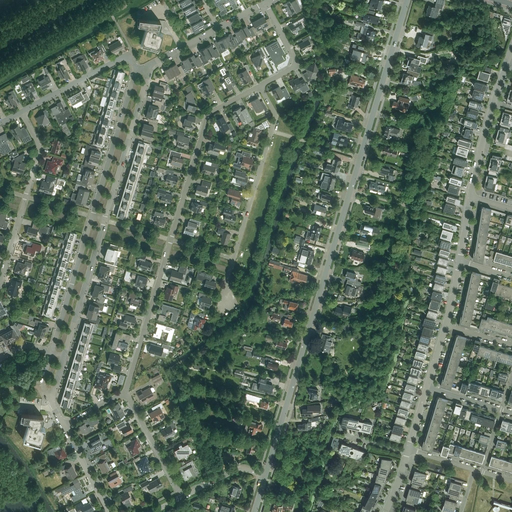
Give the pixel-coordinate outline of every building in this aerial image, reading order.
[(192,2),(190,0),(184,0),(180,3),(182,7),(181,8),(182,11),(184,10),(193,5),(196,4),(194,1),(192,2)] [(233,0),(221,0),(216,3),(214,4),(215,6),(217,5),(221,12),(219,13),(221,17),(221,16),(227,12),(223,5),(229,2),(233,9),(237,7),(233,0)] [(284,6),(288,14),(287,14),(289,17),(293,14),(295,13),(296,13),(301,10),(295,0),(292,2),(292,3),(291,4),(289,1),(285,3),(284,6)] [(380,8),(381,9),(382,6),(381,6),(383,0),(381,0),(371,0),(369,8),(374,9),(374,7),(380,9),(380,8)] [(430,15),(433,16),(433,17),(436,18),(436,17),(437,17),(439,8),(442,9),(444,0),(436,0),(435,7),(429,5),(428,8),(427,10),(426,14),(427,14),(426,15),(429,16),(430,15)] [(186,19),(188,18),(198,13),(200,12),(198,8),(196,10),(193,5),(184,10),(186,15),(185,16),(186,19)] [(200,17),(198,13),(188,18),(190,22),(189,23),(191,26),(202,20),(202,21),(204,19),(202,16),(200,17)] [(365,13),(362,22),(368,24),(368,23),(371,24),(372,22),(378,23),(380,18),(371,15),(368,14),(366,14),(365,13)] [(511,23),(511,18),(511,17),(497,13),(497,14),(499,14),(506,39),(508,31),(509,31),(510,31),(510,27),(511,23)] [(292,24),(289,26),(293,33),(303,27),(299,20),(304,18),(302,14),(291,20),(292,24)] [(258,20),(262,28),(265,26),(267,29),(273,26),(269,20),(266,22),(264,16),(258,20)] [(160,21),(137,19),(137,25),(146,26),(140,45),(157,50),(162,34),(158,32),(160,28),(158,27),(160,21)] [(204,25),(202,21),(202,20),(191,26),(192,30),(194,29),(195,30),(198,28),(199,30),(203,28),(202,26),(204,25)] [(255,28),(252,29),(255,35),(260,33),(259,30),(262,28),(258,20),(252,23),(255,28)] [(362,26),(360,33),(374,37),(376,31),(371,30),(371,29),(372,29),(365,27),(366,24),(356,21),(355,24),(362,26)] [(246,26),(240,29),(245,37),(248,35),(250,38),(255,35),(252,29),(249,31),(246,26)] [(233,37),(234,39),(237,45),(243,42),(241,39),(245,37),(240,29),(234,32),(236,36),(233,37)] [(372,42),(374,37),(360,33),(358,32),(357,37),(354,36),(354,37),(351,36),(350,39),(358,41),(359,38),(372,42)] [(430,40),(432,35),(426,33),(424,33),(423,38),(420,37),(417,45),(421,46),(421,45),(426,47),(428,39),(430,40)] [(234,40),(234,39),(233,37),(231,34),(223,38),(227,46),(230,45),(231,48),(236,45),(234,40)] [(113,54),(123,48),(120,43),(123,42),(120,36),(117,38),(119,41),(109,46),(113,54)] [(308,40),(310,39),(308,36),(303,39),(304,41),(304,42),(299,45),(303,51),(311,46),(308,40)] [(224,48),(227,46),(223,38),(214,43),(220,54),(226,51),(224,48)] [(281,55),(284,54),(277,41),(267,47),(272,56),(270,57),(275,65),(277,63),(284,60),(281,55)] [(92,58),(93,58),(96,63),(104,58),(101,53),(105,51),(102,44),(97,47),(99,51),(95,53),(94,50),(89,53),(92,58)] [(211,45),(205,48),(210,57),(213,55),(215,58),(220,56),(217,50),(214,51),(211,45)] [(207,59),(210,57),(205,48),(200,51),(203,57),(200,58),(204,64),(208,62),(207,59)] [(368,53),(354,49),(351,57),(365,61),(368,53)] [(441,52),(442,59),(457,57),(455,49),(441,52)] [(259,66),(265,63),(262,57),(264,56),(261,50),(256,53),(257,56),(252,59),(255,64),(257,63),(259,66)] [(84,54),(80,56),(80,55),(72,60),(74,64),(75,63),(77,67),(79,72),(88,67),(85,61),(87,59),(84,54)] [(193,54),(187,58),(192,66),(196,64),(197,67),(202,64),(198,56),(195,58),(193,54)] [(192,66),(187,58),(182,61),(185,66),(181,67),(185,73),(190,70),(188,68),(192,66)] [(66,79),(70,77),(64,67),(67,65),(64,59),(59,62),(61,66),(59,67),(60,69),(57,71),(61,79),(64,77),(66,79)] [(407,66),(409,66),(408,70),(420,73),(422,67),(418,66),(419,64),(408,60),(407,66)] [(176,64),(170,67),(174,75),(177,74),(179,78),(186,75),(182,68),(179,70),(176,64)] [(244,66),(247,71),(246,71),(245,70),(238,74),(244,84),(251,80),(246,71),(247,71),(250,70),(247,64),(244,66)] [(310,77),(319,73),(314,64),(305,69),(308,73),(303,76),(307,82),(311,80),(310,77)] [(171,77),(174,75),(170,67),(164,70),(167,75),(164,77),(167,83),(172,80),(171,77)] [(480,70),(478,78),(488,81),(492,68),(487,67),(485,68),(484,72),(480,70)] [(221,77),(223,82),(221,83),(226,92),(232,88),(231,86),(235,83),(229,72),(226,74),(223,68),(219,70),(223,76),(221,77)] [(115,81),(121,83),(124,72),(113,69),(114,70),(112,79),(115,80),(115,81)] [(363,87),(365,80),(357,77),(358,77),(351,75),(349,84),(355,86),(355,85),(363,87)] [(50,87),(53,85),(49,76),(46,78),(45,76),(37,80),(42,89),(48,86),(48,87),(50,87)] [(411,80),(402,77),(401,82),(410,85),(411,80)] [(202,81),(203,82),(197,84),(199,88),(200,88),(203,92),(203,91),(206,97),(213,93),(209,86),(212,84),(208,78),(202,81)] [(294,91),(306,85),(303,79),(300,81),(298,78),(293,80),(293,79),(289,81),(294,91)] [(115,80),(112,79),(109,88),(113,89),(112,91),(119,92),(121,83),(115,81),(115,80)] [(30,90),(34,88),(31,82),(25,86),(26,88),(22,90),(27,100),(34,96),(30,90)] [(155,85),(153,92),(163,94),(162,94),(163,90),(166,91),(168,85),(168,84),(162,82),(161,87),(155,85)] [(476,82),(474,89),(484,92),(487,85),(476,82)] [(285,99),(290,96),(285,88),(280,90),(279,87),(272,91),(276,100),(283,96),(285,99)] [(113,89),(109,88),(106,97),(110,98),(109,100),(116,102),(119,92),(112,91),(113,89)] [(484,92),(474,89),(472,97),(482,100),(484,92)] [(14,107),(17,105),(14,98),(16,96),(13,90),(8,93),(9,95),(8,96),(9,98),(5,100),(9,107),(12,105),(14,107)] [(68,98),(72,105),(74,109),(83,104),(82,103),(90,99),(86,93),(82,95),(80,91),(78,93),(77,92),(70,96),(70,97),(68,98)] [(191,91),(185,95),(187,99),(186,100),(186,102),(186,104),(187,105),(188,106),(188,107),(187,107),(186,110),(194,113),(196,106),(195,106),(195,105),(193,104),(194,103),(194,101),(194,99),(193,98),(194,98),(191,91)] [(157,100),(156,103),(163,105),(165,99),(162,98),(163,94),(153,92),(151,98),(157,100)] [(353,98),(351,105),(349,104),(348,108),(354,109),(355,106),(357,107),(360,97),(352,94),(351,98),(353,98)] [(106,97),(104,107),(107,108),(107,109),(113,111),(116,102),(109,100),(110,98),(106,97)] [(265,112),(268,110),(265,105),(262,106),(258,98),(250,102),(256,112),(263,109),(265,112)] [(401,109),(403,104),(394,101),(392,107),(401,109)] [(471,101),(468,108),(479,111),(481,104),(471,101)] [(55,115),(58,121),(61,126),(69,122),(68,120),(70,118),(69,116),(71,114),(68,108),(65,110),(61,102),(57,104),(58,106),(56,106),(51,109),(54,115),(55,115)] [(149,105),(147,111),(157,114),(158,109),(164,111),(165,106),(163,105),(156,103),(155,106),(149,105)] [(110,120),(113,111),(107,109),(107,108),(104,107),(101,116),(104,117),(104,118),(110,120)] [(246,123),(251,120),(248,113),(244,115),(240,108),(233,112),(235,115),(233,116),(237,122),(244,119),(246,123)] [(479,111),(468,108),(466,116),(476,119),(479,111)] [(501,117),(511,120),(511,119),(511,110),(505,109),(504,112),(503,111),(501,117)] [(43,125),(49,122),(46,117),(49,115),(46,110),(43,111),(44,114),(36,118),(39,124),(42,122),(43,125)] [(151,122),(157,124),(158,120),(155,120),(157,114),(147,111),(146,117),(152,119),(151,122)] [(194,122),(195,118),(188,115),(187,119),(184,118),(183,125),(185,125),(184,129),(191,131),(192,127),(190,127),(192,121),(194,122)] [(108,129),(110,120),(104,118),(104,117),(101,116),(98,125),(102,126),(101,127),(108,129)] [(230,131),(234,129),(230,123),(227,125),(223,117),(215,121),(221,132),(229,128),(230,131)] [(350,132),(352,124),(344,122),(345,119),(339,117),(335,129),(344,131),(345,130),(350,132)] [(413,127),(415,120),(407,117),(405,124),(413,127)] [(509,129),(511,120),(501,117),(500,123),(501,124),(500,126),(509,129)] [(465,119),(463,127),(473,130),(476,122),(465,119)] [(142,130),(152,133),(153,129),(156,130),(157,124),(151,122),(150,126),(144,124),(142,130)] [(259,139),(258,139),(259,135),(260,135),(262,130),(264,128),(262,124),(263,123),(262,123),(254,127),(252,134),(250,133),(249,134),(248,136),(246,143),(257,146),(259,139)] [(105,138),(108,129),(101,127),(102,126),(98,125),(95,134),(99,135),(99,137),(105,138)] [(24,143),(31,139),(25,128),(20,131),(18,126),(11,130),(16,139),(21,137),(24,143)] [(398,137),(400,130),(387,126),(384,136),(393,139),(394,136),(398,137)] [(507,138),(509,129),(500,126),(499,129),(498,129),(497,135),(507,138)] [(473,130),(463,127),(461,134),(471,138),(473,130)] [(150,137),(152,133),(142,130),(140,136),(146,138),(145,141),(152,143),(153,138),(150,137)] [(187,147),(189,138),(183,137),(184,133),(177,131),(176,135),(178,135),(176,141),(178,142),(177,146),(183,148),(183,146),(187,147)] [(335,136),(333,135),(330,143),(335,145),(335,144),(345,147),(347,140),(340,138),(341,135),(336,133),(335,136)] [(102,148),(105,138),(99,137),(99,135),(95,134),(92,145),(90,144),(102,148)] [(0,152),(5,154),(11,150),(3,135),(0,137),(0,147),(1,149),(0,149),(0,152)] [(504,147),(507,138),(497,135),(495,141),(496,141),(495,144),(504,147)] [(471,141),(461,139),(461,138),(457,137),(456,141),(460,141),(458,146),(469,149),(471,141)] [(51,151),(58,153),(61,141),(55,139),(53,142),(52,142),(51,144),(53,145),(51,151)] [(142,152),(142,153),(145,155),(148,144),(150,145),(150,144),(138,141),(136,150),(142,152)] [(225,149),(226,146),(219,144),(218,147),(210,144),(207,152),(218,156),(220,148),(225,149)] [(96,148),(89,146),(87,145),(84,154),(90,156),(99,159),(101,153),(95,151),(96,148)] [(394,153),(395,149),(393,149),(393,148),(385,146),(384,150),(383,150),(383,151),(383,153),(391,155),(392,152),(394,153)] [(469,149),(458,146),(456,153),(466,156),(469,149)] [(414,152),(403,149),(401,154),(413,157),(414,152)] [(142,152),(136,150),(133,159),(139,161),(139,163),(142,164),(145,155),(142,153),(142,152)] [(181,167),(183,160),(175,157),(177,152),(171,150),(168,158),(172,160),(170,164),(181,167)] [(250,168),(253,160),(249,159),(251,154),(242,151),(241,154),(243,155),(240,165),(250,168)] [(23,172),(25,163),(22,162),(24,153),(11,160),(14,165),(12,169),(15,170),(16,173),(19,171),(23,172)] [(327,160),(326,163),(339,166),(340,164),(340,163),(341,160),(334,158),(335,156),(329,154),(327,160)] [(489,163),(500,166),(502,157),(493,154),(492,157),(491,157),(489,163)] [(84,165),(91,167),(92,163),(97,165),(99,159),(90,156),(88,160),(85,159),(84,165)] [(48,161),(45,171),(55,174),(58,162),(62,164),(63,160),(55,157),(54,161),(55,161),(54,163),(48,161)] [(456,157),(454,165),(464,168),(466,160),(456,157)] [(137,170),(136,172),(140,173),(142,164),(139,163),(139,161),(133,159),(130,169),(137,170)] [(217,169),(218,164),(212,162),(211,166),(207,165),(204,164),(201,172),(213,175),(215,168),(217,169)] [(324,168),(324,170),(331,173),(332,171),(338,172),(338,169),(339,166),(326,163),(326,164),(325,168),(324,168)] [(498,174),(500,166),(489,163),(488,169),(489,170),(488,172),(498,174)] [(88,166),(91,167),(84,165),(81,164),(80,167),(84,169),(83,172),(84,172),(83,175),(93,178),(95,172),(87,169),(88,166)] [(379,166),(378,172),(381,173),(381,174),(384,175),(384,173),(387,174),(388,175),(388,177),(388,178),(387,179),(393,181),(394,176),(392,175),(394,170),(389,168),(390,166),(386,165),(385,167),(379,166)] [(462,175),(464,168),(454,165),(452,172),(462,175)] [(175,185),(178,177),(165,173),(166,170),(158,167),(157,171),(164,173),(163,175),(167,176),(165,182),(175,185)] [(137,170),(130,169),(127,178),(134,180),(133,181),(137,182),(140,173),(136,172),(137,170)] [(238,177),(237,179),(235,178),(233,184),(240,186),(240,185),(245,186),(248,177),(241,175),(242,172),(236,170),(234,175),(238,177)] [(496,183),(498,174),(488,172),(488,175),(487,175),(485,181),(496,183)] [(322,174),(320,180),(322,180),(326,182),(334,184),(335,181),(334,181),(335,178),(328,176),(329,174),(324,173),(324,175),(322,174)] [(76,183),(83,186),(84,186),(85,182),(91,184),(93,178),(83,175),(82,178),(81,178),(80,181),(77,180),(76,183)] [(452,176),(450,184),(460,187),(462,180),(452,176)] [(51,194),(54,185),(53,185),(55,179),(48,177),(46,183),(42,182),(39,190),(51,194)] [(131,189),(131,190),(134,191),(137,182),(133,181),(134,180),(127,178),(125,187),(131,189)] [(209,189),(211,183),(203,180),(201,186),(197,185),(195,192),(205,195),(208,189),(209,189)] [(333,187),(334,184),(326,182),(322,180),(320,186),(332,190),(333,187)] [(389,186),(389,183),(381,181),(380,184),(371,182),(371,184),(370,184),(369,187),(370,187),(369,189),(384,193),(386,186),(389,186)] [(494,192),(496,183),(485,181),(484,187),(485,187),(484,190),(494,192)] [(82,189),(83,186),(76,183),(74,189),(79,190),(77,194),(87,197),(89,191),(82,189)] [(457,195),(460,187),(450,184),(447,191),(457,195)] [(131,189),(125,187),(122,196),(128,198),(128,199),(131,201),(134,191),(131,190),(131,189)] [(159,188),(158,192),(157,194),(162,196),(160,200),(170,203),(172,195),(165,193),(166,190),(159,188)] [(242,196),(239,196),(240,192),(229,188),(226,196),(232,198),(230,203),(235,204),(234,205),(239,206),(242,196)] [(319,192),(318,195),(317,198),(328,202),(328,201),(329,201),(330,199),(329,198),(330,196),(319,192)] [(77,194),(72,193),(73,193),(70,202),(82,206),(82,205),(83,202),(85,203),(87,197),(77,194)] [(126,207),(125,209),(129,210),(131,201),(128,199),(128,198),(122,196),(119,205),(126,207)] [(448,196),(446,203),(456,206),(458,199),(448,196)] [(208,207),(209,203),(201,201),(199,204),(192,202),(190,209),(200,212),(203,205),(208,207)] [(456,206),(446,203),(444,211),(454,214),(456,206)] [(320,207),(320,206),(315,204),(312,212),(315,213),(324,215),(326,209),(320,207)] [(381,209),(383,210),(384,207),(377,204),(376,208),(373,207),(367,206),(366,209),(365,211),(365,212),(374,215),(374,216),(379,218),(381,209)] [(119,205),(116,216),(128,220),(128,219),(126,219),(129,210),(125,209),(126,207),(119,205)] [(505,216),(506,214),(481,206),(480,214),(490,217),(491,212),(505,216)] [(234,223),(236,216),(231,215),(230,214),(231,210),(224,208),(222,215),(224,218),(223,220),(234,223)] [(163,226),(165,219),(163,219),(162,217),(163,213),(155,211),(152,220),(154,223),(163,226)] [(480,214),(474,252),(484,255),(490,217),(480,214)] [(200,222),(197,221),(190,218),(189,221),(188,221),(187,226),(185,226),(183,233),(193,236),(197,225),(199,226),(200,222)] [(445,222),(443,229),(453,232),(455,225),(445,222)] [(46,235),(47,235),(47,234),(48,234),(50,228),(33,223),(32,228),(28,227),(26,234),(36,237),(37,231),(39,232),(40,233),(41,234),(42,234),(43,235),(44,235),(45,235),(46,235)] [(368,233),(369,230),(380,234),(381,231),(380,231),(381,228),(374,226),(373,227),(367,225),(367,226),(361,225),(361,228),(360,228),(359,230),(360,231),(359,231),(368,233)] [(310,231),(319,234),(319,233),(319,234),(320,230),(321,228),(313,226),(312,231),(310,231)] [(229,238),(230,234),(224,232),(225,229),(219,227),(217,233),(222,235),(220,242),(227,244),(229,238)] [(451,240),(453,232),(443,229),(440,237),(442,237),(451,240)] [(73,244),(76,234),(65,230),(67,231),(64,240),(67,241),(67,242),(73,244)] [(399,232),(391,230),(390,236),(398,238),(399,232)] [(310,231),(307,231),(305,239),(310,240),(310,238),(317,240),(319,234),(310,231)] [(442,237),(440,237),(438,245),(440,245),(440,246),(441,246),(450,248),(452,240),(451,240),(442,237)] [(67,241),(64,240),(61,249),(65,250),(64,252),(70,253),(73,244),(67,242),(67,241)] [(40,250),(41,246),(33,243),(32,247),(27,246),(28,244),(23,243),(22,248),(26,249),(25,253),(29,255),(33,256),(35,248),(40,250)] [(108,247),(106,253),(116,256),(118,249),(119,250),(120,247),(110,244),(109,248),(108,247)] [(451,249),(450,248),(441,246),(439,254),(440,254),(448,257),(451,249)] [(313,254),(314,251),(307,249),(307,248),(302,247),(300,254),(312,258),(312,257),(313,254)] [(65,250),(61,249),(58,258),(62,259),(61,261),(68,263),(70,253),(64,252),(65,250)] [(362,261),(364,253),(354,250),(354,251),(353,251),(352,253),(353,253),(351,258),(362,261)] [(494,260),(499,262),(502,253),(496,251),(494,260)] [(490,257),(484,255),(474,252),(473,260),(483,263),(484,257),(489,259),(490,257)] [(116,256),(106,253),(104,258),(106,258),(105,263),(113,265),(115,260),(116,260),(117,256),(116,256)] [(150,271),(152,263),(148,262),(148,261),(144,260),(146,255),(139,253),(137,260),(140,261),(138,267),(150,271)] [(508,255),(502,253),(499,262),(505,264),(508,255)] [(299,257),(304,258),(303,262),(310,264),(312,258),(300,254),(299,257)] [(450,257),(448,257),(440,254),(437,263),(439,263),(447,265),(450,257)] [(59,270),(65,272),(68,263),(61,261),(62,259),(58,258),(56,268),(59,269),(59,270)] [(271,260),(271,261),(270,261),(268,266),(282,270),(283,265),(279,264),(279,263),(276,262),(276,261),(271,260)] [(27,266),(31,268),(32,263),(25,261),(24,264),(18,262),(16,268),(15,268),(14,272),(19,273),(24,275),(27,266)] [(448,266),(447,265),(439,263),(436,271),(437,272),(437,271),(446,274),(448,266)] [(101,266),(99,272),(108,274),(109,271),(113,272),(115,267),(112,266),(111,269),(101,266)] [(185,275),(187,267),(180,266),(178,272),(172,271),(170,278),(180,282),(183,274),(185,275)] [(59,269),(56,268),(53,277),(56,278),(56,279),(62,281),(65,272),(59,270),(59,269)] [(307,276),(298,273),(299,270),(293,268),(290,280),(296,282),(296,281),(304,283),(307,276)] [(203,281),(204,284),(204,286),(214,289),(216,282),(211,281),(210,280),(212,275),(198,271),(196,279),(203,281)] [(357,277),(356,277),(355,277),(356,274),(347,271),(347,273),(346,273),(346,274),(345,277),(350,279),(348,283),(363,287),(363,286),(360,285),(361,282),(358,281),(358,280),(357,277)] [(447,274),(446,274),(437,271),(437,272),(435,280),(436,280),(444,282),(447,274)] [(492,280),(492,278),(471,271),(469,278),(480,281),(481,276),(492,280)] [(107,277),(108,274),(99,272),(98,277),(103,279),(102,282),(110,284),(111,281),(110,281),(111,278),(107,277)] [(142,275),(136,273),(133,273),(132,278),(136,279),(135,282),(136,282),(135,285),(141,286),(140,289),(142,290),(144,290),(146,282),(144,281),(145,279),(141,278),(142,275)] [(56,278),(53,277),(50,286),(54,287),(53,288),(60,290),(62,281),(56,279),(56,278)] [(471,320),(480,281),(469,278),(461,317),(471,320)] [(511,286),(499,283),(499,280),(494,278),(491,289),(496,290),(495,293),(500,295),(499,297),(505,298),(505,297),(511,298),(511,286)] [(21,286),(22,281),(15,279),(13,283),(12,282),(11,285),(9,286),(8,289),(7,292),(8,293),(13,295),(14,297),(18,295),(19,292),(17,288),(21,286)] [(445,283),(444,282),(436,280),(433,288),(434,288),(443,291),(445,283)] [(363,287),(348,283),(348,285),(347,285),(346,287),(345,287),(344,293),(356,296),(357,293),(360,294),(361,293),(363,287)] [(95,285),(94,291),(102,293),(103,290),(108,292),(109,286),(101,284),(100,287),(95,285)] [(176,294),(178,286),(171,284),(170,288),(167,287),(164,298),(172,300),(174,293),(176,294)] [(54,287),(50,286),(47,295),(51,296),(50,298),(57,299),(60,290),(53,288),(54,287)] [(444,291),(443,291),(434,288),(431,296),(432,297),(441,299),(444,291)] [(101,297),(102,293),(94,291),(92,297),(97,298),(96,301),(103,303),(105,298),(101,297)] [(139,307),(141,300),(135,298),(137,294),(130,292),(128,299),(131,299),(129,304),(130,304),(129,307),(136,309),(137,306),(139,307)] [(198,296),(199,296),(196,304),(200,305),(204,306),(204,307),(208,308),(211,299),(205,297),(205,294),(199,292),(198,296)] [(51,296),(47,295),(45,304),(48,305),(48,307),(54,309),(57,299),(50,298),(51,296)] [(442,299),(441,299),(432,297),(429,307),(438,310),(442,299)] [(296,310),(298,303),(289,301),(280,299),(279,304),(282,305),(282,304),(288,306),(288,308),(296,310)] [(495,302),(488,299),(485,308),(493,311),(495,302)] [(90,304),(88,310),(97,313),(98,309),(102,311),(104,304),(97,302),(96,306),(90,304)] [(48,305),(45,304),(41,315),(40,314),(39,314),(51,318),(54,309),(48,307),(48,305)] [(176,322),(179,309),(162,304),(161,306),(163,306),(160,314),(159,314),(157,319),(164,321),(167,312),(168,312),(168,311),(173,313),(170,321),(176,322)] [(343,312),(346,313),(350,314),(352,308),(345,306),(344,309),(336,307),(334,313),(342,315),(343,312)] [(439,310),(438,310),(429,307),(427,316),(427,315),(436,318),(439,310)] [(96,316),(97,313),(88,310),(86,316),(92,318),(91,321),(98,323),(100,318),(96,316)] [(191,311),(190,315),(187,325),(188,327),(191,328),(196,329),(197,325),(203,327),(205,320),(198,317),(199,313),(191,311)] [(289,319),(289,318),(292,319),(293,315),(287,313),(286,315),(280,313),(279,314),(273,312),(273,313),(271,313),(270,317),(272,318),(271,320),(277,322),(278,320),(279,321),(279,320),(282,321),(282,320),(283,321),(282,324),(282,326),(286,327),(286,325),(291,327),(293,321),(289,319)] [(133,326),(136,318),(125,315),(123,323),(127,324),(133,326)] [(437,318),(436,318),(427,315),(427,316),(425,324),(434,327),(437,318)] [(470,324),(471,320),(461,317),(459,323),(477,329),(478,326),(470,324)] [(485,328),(511,335),(511,322),(508,321),(508,323),(499,320),(499,318),(493,317),(493,318),(488,317),(487,320),(482,318),(478,329),(484,331),(485,328)] [(39,326),(38,329),(38,330),(45,332),(47,332),(49,327),(41,324),(42,321),(35,319),(34,322),(37,323),(36,325),(39,326)] [(85,321),(82,330),(88,332),(88,333),(91,334),(95,324),(96,324),(97,324),(85,321)] [(126,330),(127,324),(123,323),(120,322),(118,328),(126,330)] [(344,332),(352,328),(348,322),(341,326),(344,332)] [(12,328),(6,331),(12,342),(17,339),(15,334),(16,333),(17,336),(21,334),(17,325),(16,326),(17,327),(16,328),(14,324),(11,326),(12,328)] [(171,342),(175,329),(158,324),(155,333),(153,333),(152,336),(160,338),(162,331),(168,332),(166,340),(171,342)] [(425,324),(422,332),(432,335),(434,327),(425,324)] [(43,337),(45,332),(38,330),(38,329),(35,329),(34,332),(30,331),(29,333),(43,337)] [(82,330),(79,339),(86,341),(85,343),(89,344),(91,334),(88,333),(88,332),(82,330)] [(12,342),(6,331),(0,334),(0,342),(4,340),(6,345),(12,342)] [(123,339),(129,341),(131,335),(123,333),(123,334),(116,332),(112,346),(116,348),(116,346),(124,349),(124,350),(125,350),(125,349),(126,350),(128,343),(122,342),(123,339)] [(429,343),(432,335),(422,332),(420,340),(429,343)] [(323,342),(321,350),(328,352),(333,337),(323,334),(321,341),(323,342)] [(473,342),(474,340),(456,334),(454,342),(464,345),(466,340),(473,342)] [(284,349),(286,342),(283,341),(283,340),(277,338),(269,335),(267,339),(276,342),(275,346),(284,349)] [(79,339),(77,348),(83,350),(82,352),(86,353),(89,344),(85,343),(86,341),(79,339)] [(427,351),(429,343),(420,340),(417,348),(427,351)] [(477,354),(481,342),(475,340),(472,349),(478,351),(477,354)] [(454,342),(442,379),(453,382),(464,345),(454,342)] [(481,342),(477,354),(483,356),(486,347),(480,345),(481,342)] [(160,356),(162,351),(167,352),(168,349),(169,346),(162,344),(161,347),(151,344),(148,352),(160,356)] [(486,347),(483,356),(489,358),(492,349),(486,347)] [(83,350),(77,348),(74,358),(80,360),(80,361),(83,362),(86,353),(82,352),(83,350)] [(417,348),(415,356),(424,359),(427,351),(417,348)] [(489,358),(495,359),(497,350),(492,349),(489,358)] [(495,359),(500,361),(503,352),(497,350),(495,359)] [(247,351),(246,356),(260,358),(260,359),(261,359),(260,363),(267,364),(266,367),(276,370),(278,363),(274,362),(274,361),(272,360),(272,359),(266,357),(265,358),(260,357),(261,354),(253,352),(247,351)] [(500,361),(506,363),(509,354),(503,352),(500,361)] [(119,373),(121,367),(117,366),(120,356),(110,353),(108,361),(115,363),(113,371),(119,373)] [(422,367),(424,359),(415,356),(412,365),(422,367)] [(74,358),(71,367),(77,369),(77,370),(80,371),(83,362),(80,361),(80,360),(74,358)] [(419,376),(422,367),(412,365),(409,365),(407,371),(410,372),(410,373),(419,376)] [(71,367),(68,376),(75,378),(74,379),(78,380),(80,371),(77,370),(77,369),(71,367)] [(506,381),(508,375),(499,372),(497,378),(506,381)] [(162,373),(154,378),(157,384),(165,379),(162,373)] [(417,384),(419,376),(410,373),(407,381),(417,384)] [(98,374),(94,387),(102,390),(103,389),(105,389),(106,387),(107,388),(108,382),(109,382),(111,376),(106,374),(105,376),(98,374)] [(68,376),(66,385),(72,387),(71,389),(75,390),(78,380),(74,379),(75,378),(68,376)] [(270,392),(272,387),(266,385),(266,383),(265,383),(266,379),(259,377),(257,384),(256,383),(254,383),(252,382),(251,386),(251,385),(251,387),(250,390),(252,391),(252,390),(265,393),(264,393),(265,391),(270,392)] [(440,385),(458,391),(459,387),(457,386),(456,388),(451,387),(453,382),(442,379),(440,385)] [(414,392),(417,384),(407,381),(405,389),(414,392)] [(460,391),(465,393),(469,381),(467,381),(466,384),(462,383),(460,391)] [(475,383),(469,381),(465,393),(466,393),(467,390),(472,392),(475,383)] [(481,385),(475,383),(472,392),(478,393),(481,385)] [(66,385),(63,394),(69,396),(69,398),(72,399),(75,390),(71,389),(72,387),(66,385)] [(486,386),(481,385),(478,393),(484,395),(486,386)] [(492,388),(486,386),(484,395),(489,397),(492,388)] [(149,401),(155,397),(150,388),(142,392),(141,390),(137,393),(142,403),(148,399),(149,401)] [(314,398),(315,398),(318,398),(318,396),(316,395),(316,394),(317,394),(318,390),(310,388),(309,392),(309,394),(310,394),(310,398),(314,399),(314,398)] [(498,390),(492,388),(489,397),(495,399),(498,390)] [(412,400),(414,392),(405,389),(402,397),(412,400)] [(495,399),(501,400),(504,392),(498,390),(495,399)] [(268,402),(261,400),(262,398),(246,393),(244,400),(254,403),(254,402),(260,403),(259,406),(264,408),(267,409),(268,405),(267,405),(268,402)] [(70,408),(72,399),(69,398),(69,396),(63,394),(60,405),(67,408),(70,408),(71,409),(70,408)] [(409,408),(412,400),(402,397),(400,405),(409,408)] [(454,404),(455,402),(437,397),(435,403),(445,406),(447,402),(454,404)] [(459,416),(462,404),(456,402),(454,411),(459,413),(458,416),(459,416)] [(114,420),(124,415),(118,403),(106,409),(108,413),(111,411),(113,416),(112,416),(114,420)] [(160,409),(163,407),(161,403),(154,406),(156,410),(149,413),(153,420),(156,419),(157,421),(164,417),(160,409)] [(434,445),(445,406),(435,403),(423,441),(434,445)] [(462,407),(462,404),(459,416),(464,418),(467,409),(462,407)] [(303,415),(313,415),(314,415),(315,415),(316,415),(316,414),(317,414),(318,414),(318,413),(319,412),(320,411),(321,410),(321,409),(321,405),(320,405),(309,406),(309,409),(303,409),(303,415)] [(407,416),(409,408),(400,405),(397,413),(407,416)] [(473,411),(467,409),(464,418),(470,420),(473,411)] [(478,413),(473,411),(470,420),(476,421),(478,413)] [(248,423),(249,417),(245,416),(244,417),(225,412),(224,417),(243,422),(243,421),(248,423)] [(19,413),(19,414),(20,420),(28,421),(23,440),(40,445),(45,428),(41,427),(43,422),(41,422),(43,416),(19,413)] [(407,416),(397,413),(395,422),(405,425),(407,416)] [(484,414),(478,413),(476,421),(482,423),(484,414)] [(490,416),(484,414),(482,423),(487,425),(490,416)] [(496,418),(490,416),(487,425),(493,427),(496,418)] [(84,423),(78,426),(82,433),(86,431),(87,432),(92,430),(89,424),(92,422),(89,417),(83,420),(84,423)] [(311,428),(311,422),(320,420),(319,417),(311,419),(309,419),(309,422),(307,422),(307,423),(303,423),(303,424),(298,425),(298,430),(308,429),(308,428),(311,428)] [(355,430),(358,431),(361,421),(343,417),(341,426),(356,429),(355,430)] [(500,429),(506,430),(509,422),(503,420),(500,429)] [(124,435),(133,431),(130,425),(127,426),(124,421),(116,425),(120,432),(122,430),(124,435)] [(172,429),(176,427),(173,421),(166,425),(167,428),(161,431),(165,438),(174,433),(172,429)] [(254,433),(256,430),(260,431),(262,424),(257,423),(257,422),(253,421),(253,422),(250,421),(249,425),(246,424),(243,431),(250,433),(250,432),(254,433)] [(361,421),(358,431),(361,432),(362,430),(370,432),(371,428),(372,428),(372,427),(372,424),(361,421)] [(405,425),(395,422),(392,430),(402,433),(405,425)] [(402,433),(392,430),(390,429),(388,438),(400,441),(402,433)] [(487,443),(489,437),(480,434),(479,441),(487,443)] [(100,444),(103,443),(99,436),(90,441),(93,446),(90,447),(93,453),(102,449),(100,444)] [(182,441),(184,445),(189,441),(190,443),(192,441),(194,439),(192,436),(190,437),(182,441)] [(139,450),(142,448),(141,445),(140,445),(136,439),(131,441),(130,439),(125,442),(126,445),(129,443),(130,445),(131,445),(132,446),(128,448),(132,455),(139,451),(139,450)] [(504,448),(506,442),(498,439),(496,446),(504,448)] [(339,451),(350,455),(354,446),(351,445),(351,446),(342,443),(342,444),(341,444),(341,443),(334,440),(333,445),(340,448),(339,451)] [(433,449),(434,445),(423,441),(422,448),(439,453),(440,449),(438,448),(437,450),(433,449)] [(254,447),(255,443),(249,442),(246,453),(252,455),(253,451),(254,451),(255,447),(254,447)] [(186,455),(192,452),(187,443),(182,446),(181,444),(178,446),(179,448),(174,450),(179,459),(184,456),(185,457),(187,456),(186,455)] [(482,463),(484,457),(485,454),(450,443),(449,446),(443,445),(441,454),(447,455),(448,452),(482,463)] [(357,447),(354,446),(350,455),(361,460),(363,456),(363,457),(364,456),(363,456),(365,451),(356,448),(357,447)] [(54,447),(47,451),(50,457),(55,454),(58,460),(63,458),(67,456),(65,452),(65,453),(62,448),(61,449),(60,448),(56,450),(54,447)] [(230,460),(231,454),(224,452),(222,458),(230,460)] [(300,460),(313,457),(311,452),(304,454),(305,456),(299,457),(300,460)] [(104,473),(110,469),(116,466),(114,462),(108,465),(104,458),(106,457),(104,454),(98,457),(100,460),(101,462),(99,463),(104,473)] [(154,470),(152,465),(150,463),(149,463),(146,456),(141,459),(139,456),(134,459),(135,462),(139,461),(140,463),(141,462),(141,463),(137,466),(141,473),(149,469),(150,472),(154,470)] [(489,465),(511,471),(511,462),(492,456),(489,465)] [(127,458),(120,463),(122,466),(129,461),(127,458)] [(382,458),(380,466),(391,468),(393,463),(391,463),(392,460),(382,458)] [(193,476),(197,474),(198,473),(195,468),(196,468),(192,461),(186,464),(178,468),(180,472),(182,471),(183,473),(181,474),(184,481),(188,479),(187,477),(192,474),(193,476)] [(69,479),(76,475),(72,466),(67,468),(65,464),(60,467),(62,471),(65,469),(67,475),(69,479)] [(380,466),(378,474),(387,477),(391,468),(380,466)] [(414,473),(413,476),(425,480),(427,473),(423,472),(424,469),(417,467),(415,473),(414,473)] [(111,487),(122,482),(116,471),(110,475),(112,478),(108,480),(111,487)] [(387,477),(378,474),(377,474),(375,482),(385,485),(388,480),(386,480),(387,477)] [(413,480),(412,485),(419,487),(420,485),(423,486),(425,480),(413,476),(412,479),(413,480)] [(161,487),(162,486),(158,479),(148,484),(147,481),(140,484),(143,489),(147,486),(150,492),(158,488),(158,489),(161,487)] [(449,487),(461,490),(462,487),(461,487),(462,481),(455,479),(454,482),(451,481),(449,487)] [(74,484),(65,489),(61,490),(64,495),(72,490),(75,495),(74,495),(74,496),(71,497),(74,502),(86,496),(84,493),(83,493),(79,487),(81,486),(79,481),(74,484)] [(381,493),(385,485),(375,482),(374,482),(372,490),(381,493)] [(295,492),(297,486),(287,483),(287,484),(282,483),(280,489),(288,492),(289,490),(295,492)] [(130,500),(132,499),(134,498),(134,497),(133,495),(132,494),(130,496),(128,492),(133,489),(131,485),(123,489),(125,493),(119,496),(124,504),(126,507),(132,504),(130,500)] [(419,487),(412,485),(410,491),(409,490),(408,494),(419,497),(422,498),(424,489),(419,487)] [(238,497),(241,488),(233,486),(231,495),(238,497)] [(450,497),(457,499),(458,493),(460,494),(461,490),(449,487),(447,493),(450,494),(450,497)] [(371,490),(368,498),(378,502),(381,497),(379,496),(381,493),(372,490),(371,490)] [(408,498),(406,503),(413,505),(414,502),(417,503),(419,497),(408,494),(407,497),(408,498)] [(378,502),(368,498),(367,497),(364,505),(373,509),(378,502)] [(455,505),(457,499),(450,497),(449,500),(445,499),(444,505),(455,508),(456,505),(455,505)] [(284,511),(286,508),(292,510),(295,502),(284,499),(282,506),(275,504),(272,511),(284,511)] [(511,506),(496,502),(494,501),(494,502),(496,503),(499,504),(498,505),(498,506),(497,506),(496,505),(495,505),(494,505),(493,506),(493,507),(493,508),(495,510),(496,511),(497,510),(498,510),(498,509),(499,508),(500,508),(500,507),(499,506),(500,505),(509,508),(510,507),(511,507),(511,506)] [(91,511),(91,510),(93,509),(89,502),(84,505),(82,502),(74,506),(78,511),(82,510),(82,511),(91,511)] [(234,511),(235,511),(234,511),(234,510),(233,510),(234,507),(222,503),(219,511),(234,511)] [(403,508),(402,511),(403,511),(414,511),(416,509),(412,508),(413,505),(406,503),(404,509),(403,508)]
